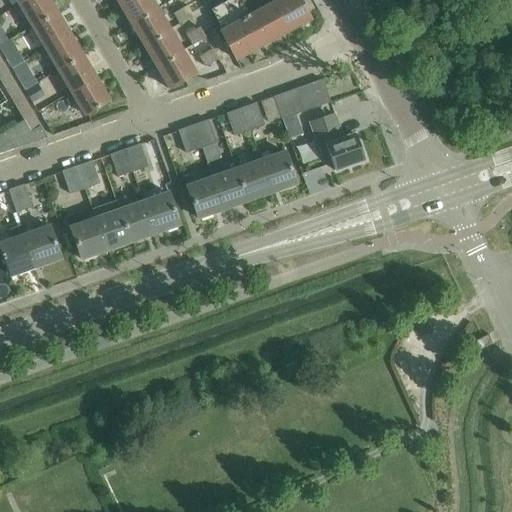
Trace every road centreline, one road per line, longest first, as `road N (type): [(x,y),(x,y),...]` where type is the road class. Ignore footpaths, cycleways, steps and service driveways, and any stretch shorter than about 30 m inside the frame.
road 1 (tertiary): [(222,261),(451,201)]
road 2 (tertiary): [(0,339),(222,261)]
road 3 (tertiary): [(439,179),(222,261)]
road 4 (residential): [(146,120),(274,80),(362,40)]
road 5 (residential): [(439,179),(362,40)]
road 6 (residential): [(0,172),(146,120)]
road 7 (residential): [(146,120),(78,0)]
road 8 (unclassified): [(511,319),(451,201)]
